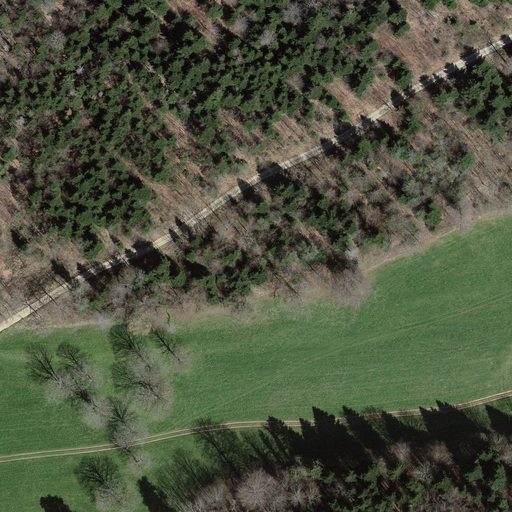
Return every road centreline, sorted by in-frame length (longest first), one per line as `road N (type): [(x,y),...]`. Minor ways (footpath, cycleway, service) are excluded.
road 1 (unclassified): [(511,37),(0,326)]
road 2 (track): [(511,397),(0,459)]
